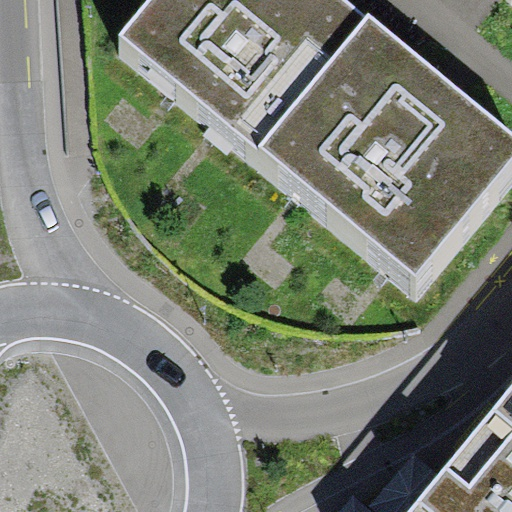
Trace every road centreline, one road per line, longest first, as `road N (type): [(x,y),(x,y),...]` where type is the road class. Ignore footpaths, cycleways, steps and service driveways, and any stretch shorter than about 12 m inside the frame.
road 1 (residential): [(511,310),(473,356),(393,400),(278,420),(235,420),(202,407)]
road 2 (primary): [(93,321),(66,286),(14,136),(9,0)]
road 3 (primary): [(202,407),(158,351),(93,321)]
